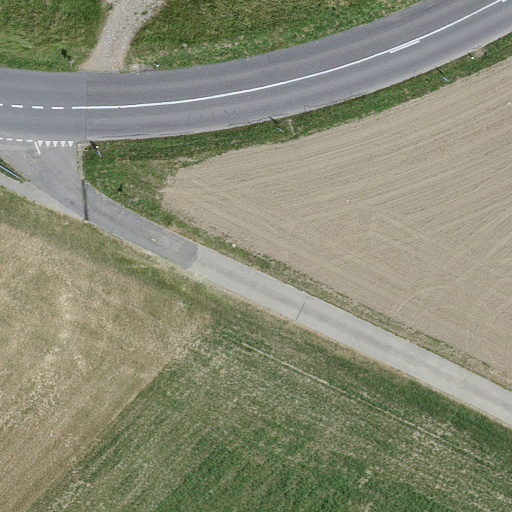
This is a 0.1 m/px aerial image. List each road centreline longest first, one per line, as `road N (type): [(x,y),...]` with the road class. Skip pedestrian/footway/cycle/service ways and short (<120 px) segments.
road 1 (track): [(511,412),(98,215),(28,146),(21,101)]
road 2 (secondary): [(0,99),(106,110),(225,99),(392,57),(511,2)]
